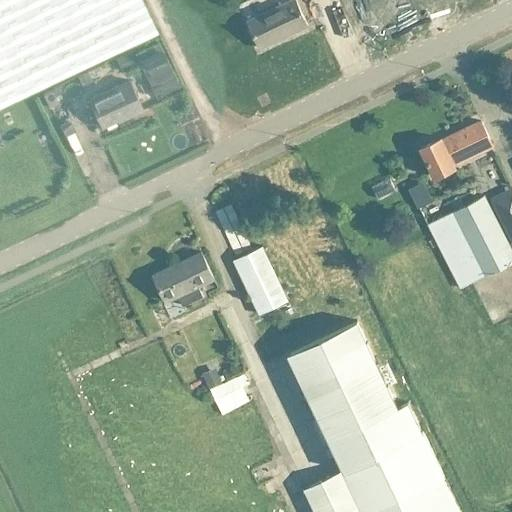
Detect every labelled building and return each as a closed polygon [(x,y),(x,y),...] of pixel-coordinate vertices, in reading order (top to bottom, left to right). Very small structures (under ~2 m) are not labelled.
[(0,0),(0,99),(158,24),(146,0),(0,0)] [(259,49),(307,26),(294,0),(291,0),(246,21),(259,49)] [(134,82),(130,72),(90,91),(103,119),(126,108),(127,110),(144,102),(134,82)] [(44,86),(50,99),(59,95),(53,82),(44,86)] [(73,112),(85,140),(101,133),(89,105),(73,112)] [(453,166),(492,147),(480,122),(441,140),(440,139),(420,148),(434,177),(454,167),(453,166)] [(365,188),(386,182),(382,166),(361,172),(365,188)] [(426,225),(459,289),(482,278),(511,262),(511,251),(483,196),(426,225)] [(511,211),(501,217),(511,240),(511,211)] [(233,260),(250,296),(259,314),(287,300),(279,282),(261,246),(233,260)] [(165,302),(185,293),(190,302),(201,296),(197,287),(213,279),(200,252),(152,275),(165,302)] [(487,343),(505,334),(485,291),(458,304),(465,319),(474,315),(487,343)] [(420,430),(406,402),(398,406),(397,402),(357,319),(287,353),(343,468),(420,430)] [(219,392),(226,406),(242,398),(230,373),(207,384),(212,396),(219,392)] [(459,511),(426,444),(420,430),(343,468),(339,470),(300,488),(311,511),(459,511)]
